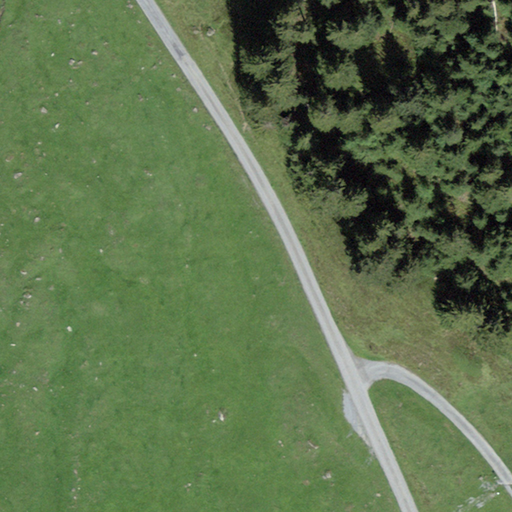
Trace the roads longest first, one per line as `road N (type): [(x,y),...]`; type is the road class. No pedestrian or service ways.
road 1 (residential): [(143,0),(266,193),(407,511)]
road 2 (track): [(348,373),(395,372),(418,384),(511,484)]
